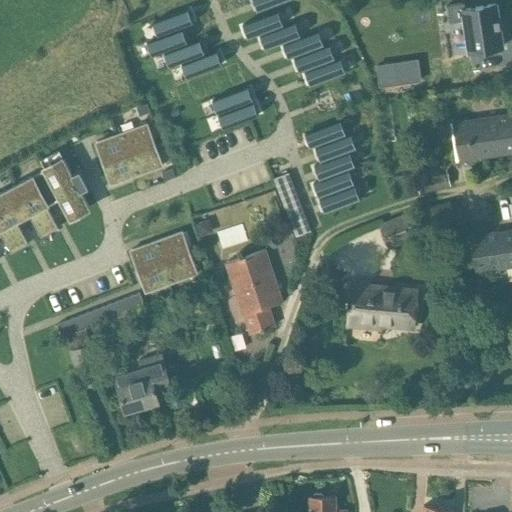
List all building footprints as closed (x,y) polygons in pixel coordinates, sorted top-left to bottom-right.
[(253,0),(258,10),(284,0),(253,0)] [(465,2),(447,4),(450,22),(465,20),(470,51),(503,46),(496,4),(466,8),(465,2)] [(188,9),(154,22),(158,35),(193,22),(188,9)] [(279,11),(243,25),(248,38),(284,24),(279,11)] [(265,49),(301,35),(296,22),(260,36),(265,49)] [(188,42),(183,29),(148,42),(153,55),(188,42)] [(319,31),(283,44),(288,58),(324,44),(319,31)] [(164,53),(169,66),(205,53),(200,40),(164,53)] [(335,58),(330,45),(295,58),(299,71),(335,58)] [(222,64),(217,51),(182,64),(187,77),(222,64)] [(346,71),(341,58),(305,72),(310,85),(346,71)] [(404,82),(401,61),(377,64),(380,86),(404,82)] [(213,100),(218,113),(253,100),(248,87),(213,100)] [(223,128),(259,115),(254,102),(218,115),(223,128)] [(140,116),(151,112),(147,104),(137,107),(140,116)] [(460,161),(511,152),(511,114),(454,124),(460,161)] [(346,133),(341,120),(305,134),(310,147),(346,133)] [(155,145),(147,124),(97,142),(104,163),(155,145)] [(321,161),(356,147),(351,134),(316,147),(321,161)] [(162,166),(155,145),(104,163),(112,184),(162,166)] [(350,152),(315,165),(320,178),(355,165),(350,152)] [(82,191),(88,187),(80,171),(73,175),(64,159),(44,170),(60,198),(70,218),(90,207),(82,191)] [(435,176),(431,162),(418,165),(421,179),(418,180),(420,194),(452,187),(448,173),(435,176)] [(165,181),(176,177),(173,169),(162,172),(165,181)] [(47,205),(60,198),(44,170),(15,185),(30,214),(42,236),(59,227),(47,205)] [(354,183),(350,170),(314,183),(319,196),(354,183)] [(292,180),(277,185),(289,217),(304,211),(292,180)] [(0,192),(0,229),(0,230),(12,252),(29,243),(17,221),(30,214),(15,185),(0,192)] [(320,199),(325,212),(360,198),(355,185),(320,199)] [(420,211),(426,234),(460,225),(453,202),(420,211)] [(380,224),(390,251),(416,239),(406,214),(380,224)] [(223,247),(246,239),(241,224),(218,232),(223,247)] [(511,266),(511,229),(472,235),(477,271),(511,266)] [(139,271),(190,252),(182,231),(131,250),(139,271)] [(276,325),(270,307),(284,302),(266,250),(227,264),(245,316),(251,334),(276,325)] [(197,273),(190,252),(139,271),(147,292),(197,273)] [(386,323),(415,326),(419,291),(353,284),(348,322),(386,326),(386,323)] [(134,295),(138,306),(144,303),(140,292),(134,295)] [(138,306),(134,295),(127,297),(132,308),(138,306)] [(132,308),(127,297),(121,299),(125,311),(132,308)] [(125,311),(121,299),(115,302),(119,313),(125,311)] [(119,313),(115,302),(108,304),(113,316),(119,313)] [(102,307),(106,318),(113,316),(108,304),(102,307)] [(106,318),(102,307),(96,309),(100,320),(106,318)] [(96,309),(89,312),(94,323),(100,320),(96,309)] [(94,323),(89,312),(83,314),(87,325),(94,323)] [(77,316),(81,328),(87,325),(83,314),(77,316)] [(81,328),(77,316),(70,319),(75,330),(81,328)] [(64,321),(68,333),(75,330),(70,319),(64,321)] [(58,324),(62,335),(68,333),(64,321),(58,324)] [(230,336),(235,352),(247,348),(242,332),(230,336)] [(71,351),(82,388),(104,381),(98,362),(93,344),(71,351)] [(163,355),(141,361),(142,367),(116,374),(127,412),(160,403),(154,387),(170,382),(163,355)] [(313,493),(310,493),(310,511),(348,511),(348,510),(337,511),(336,496),(325,497),(322,494),(316,494),(313,493)]
